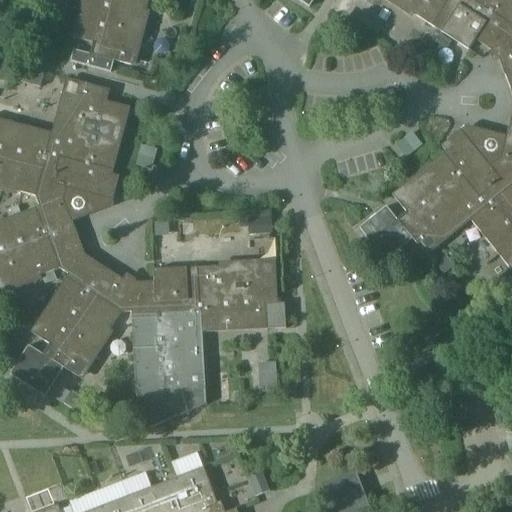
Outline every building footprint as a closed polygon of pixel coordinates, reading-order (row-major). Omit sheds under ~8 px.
[(82,0),(72,37),(96,44),(92,55),(74,50),(71,62),(111,73),(114,61),(136,67),(151,12),(147,10),(149,0),(297,0),(310,8),(314,0),(82,0)] [(387,207),(381,212),(359,229),(385,261),(413,238),(428,257),(472,221),(511,270),(511,0),(384,0),(413,18),(415,15),(442,32),(470,50),(476,40),(492,50),(490,52),(494,63),(500,60),(511,91),(511,118),(507,136),(467,125),(442,145),(447,151),(393,195),(408,214),(399,221),(387,207)] [(25,68),(22,82),(41,87),(45,73),(25,68)] [(113,175),(131,108),(108,101),(111,90),(67,78),(52,133),(0,119),(0,191),(16,195),(17,192),(36,197),(40,206),(0,221),(0,296),(43,280),(41,276),(60,269),(69,275),(31,332),(52,346),(45,355),(30,346),(12,375),(46,398),(65,368),(83,380),(114,332),(111,330),(122,313),(132,312),(137,393),(151,428),(206,404),(203,333),(268,330),(287,329),(287,305),(278,305),(276,260),(219,262),(219,267),(188,268),(154,270),(155,282),(136,283),(137,280),(127,274),(124,279),(86,255),(73,222),(112,207),(120,177),(113,175)] [(272,217),(248,218),(249,235),(273,234),(272,217)] [(261,382),(275,382),(275,364),(260,364),(261,382)] [(73,391),(65,404),(81,415),(89,402),(73,391)] [(238,511),(237,509),(227,511),(225,511),(221,502),(218,503),(209,481),(203,468),(91,511),(61,511),(59,506),(56,507),(55,505),(38,511),(238,511)] [(332,511),(356,511),(370,507),(357,471),(322,484),(332,511)]
